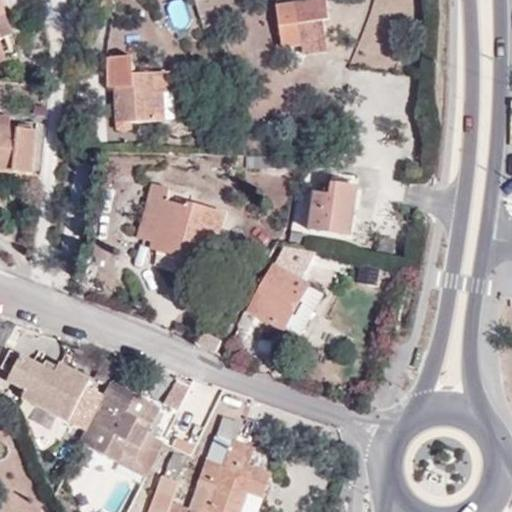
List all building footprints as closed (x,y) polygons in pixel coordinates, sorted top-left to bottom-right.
[(0,0),(0,41),(13,37),(1,0),(0,0)] [(94,0),(93,16),(108,18),(109,0),(94,0)] [(326,0),(324,0),(277,7),(283,49),(302,46),(304,55),(328,52),(324,21),(329,20),(326,0)] [(131,123),(156,121),(155,94),(175,93),(174,72),(133,74),(133,57),(109,58),(110,88),(116,88),(117,129),(124,132),(128,132),(131,128),(131,123)] [(155,94),(156,121),(176,120),(175,93),(155,94)] [(47,116),(47,108),(34,108),(35,116),(47,116)] [(11,129),(12,118),(0,116),(0,170),(11,171),(11,173),(34,175),(37,132),(11,129)] [(297,157),(247,156),(247,169),(296,169),(297,157)] [(151,250),(183,259),(184,255),(209,262),(216,236),(221,238),(226,214),(188,203),(187,208),(167,202),(170,191),(152,185),(137,239),(152,244),(151,250)] [(357,189),(332,185),(331,196),(315,194),(311,230),(350,236),(357,189)] [(307,235),(291,232),(289,243),(306,246),(307,235)] [(302,281),(316,253),(285,249),(277,267),(271,265),(247,312),(256,316),(286,332),(310,288),(310,285),(302,281)] [(322,294),(310,288),(286,332),(298,339),(322,294)] [(247,312),(239,328),(248,333),(256,316),(247,312)] [(203,348),(210,351),(215,340),(208,336),(203,348)] [(12,344),(1,366),(12,371),(22,349),(12,344)] [(56,366),(22,349),(12,371),(10,376),(26,384),(24,391),(70,414),(91,372),(61,357),(56,366)] [(122,450),(151,464),(176,415),(111,380),(80,440),(117,460),(122,450)] [(234,441),(217,434),(207,459),(225,467),(234,441)] [(249,465),(255,449),(234,441),(225,467),(207,459),(200,479),(207,483),(206,488),(200,487),(191,511),(192,511),(186,511),(188,510),(173,503),(180,483),(176,482),(164,476),(150,511),(241,511),(249,492),(263,498),(272,475),(249,465)] [(185,458),(173,452),(164,476),(176,482),(185,458)] [(258,511),(263,498),(249,492),(241,511),(258,511)]
